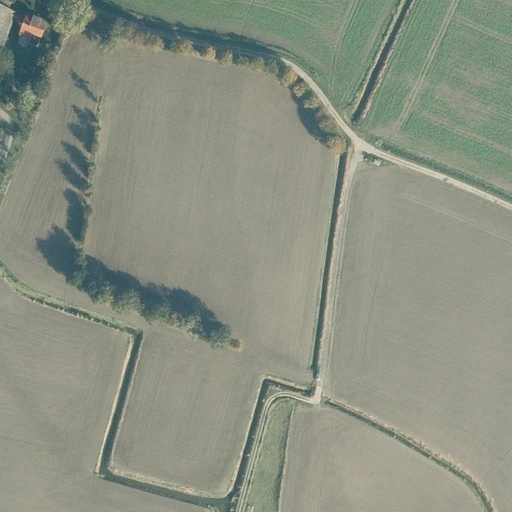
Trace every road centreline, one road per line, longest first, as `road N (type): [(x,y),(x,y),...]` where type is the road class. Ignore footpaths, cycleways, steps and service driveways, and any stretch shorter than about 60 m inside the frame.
road 1 (track): [(237,511),(267,401),(283,395),(316,402),(359,145),(511,210)]
road 2 (unclassified): [(65,0),(288,63),(359,145)]
